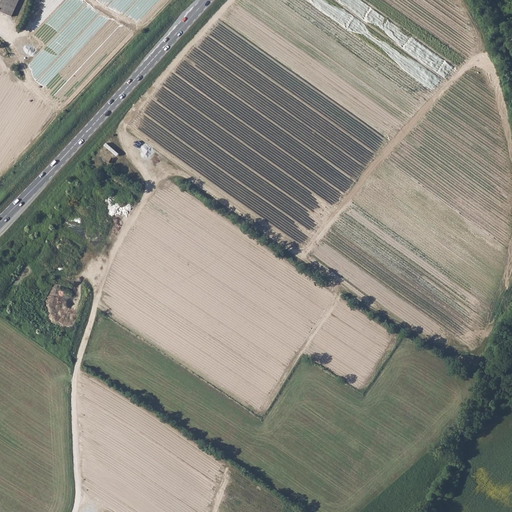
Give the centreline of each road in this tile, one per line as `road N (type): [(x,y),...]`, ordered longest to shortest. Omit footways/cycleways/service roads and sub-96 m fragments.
road 1 (track): [(73,511),(77,362),(115,247),(148,182),(121,128),(233,0)]
road 2 (primary): [(0,222),(206,0)]
